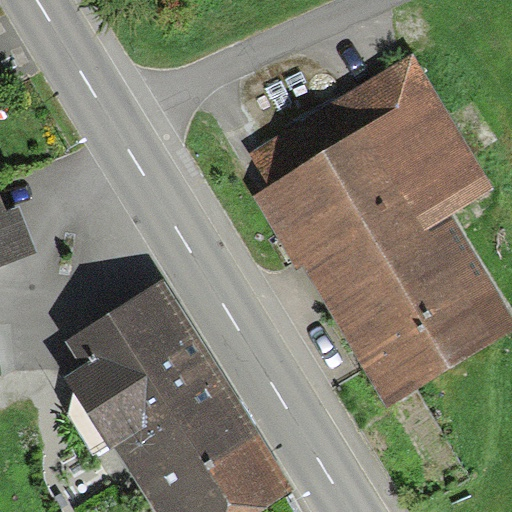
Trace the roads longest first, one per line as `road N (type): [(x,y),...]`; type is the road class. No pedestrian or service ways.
road 1 (tertiary): [(352,511),(117,129)]
road 2 (residential): [(117,129),(202,75),(372,0)]
road 3 (tertiary): [(117,129),(41,0)]
